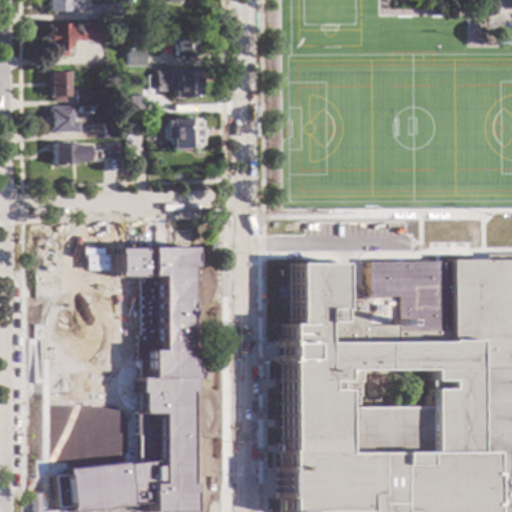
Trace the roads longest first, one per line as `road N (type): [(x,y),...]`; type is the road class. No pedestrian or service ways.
road 1 (residential): [(4,511),(2,0)]
road 2 (residential): [(244,199),(0,207)]
road 3 (primary): [(244,199),(241,0)]
road 4 (primary): [(245,391),(244,199)]
road 5 (primary): [(243,511),(245,391)]
